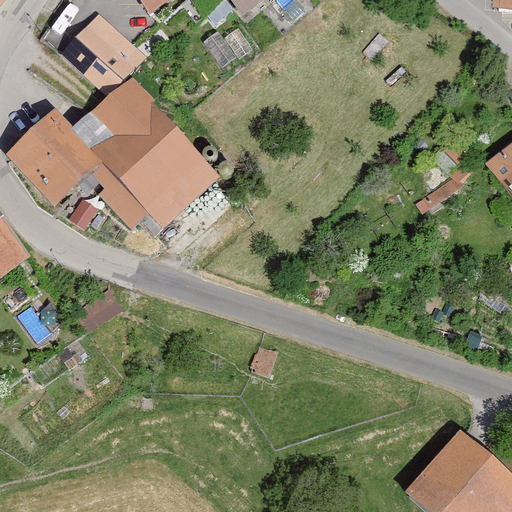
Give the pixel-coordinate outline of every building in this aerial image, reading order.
[(146,62),(88,0),(73,0),(43,36),(106,89),(146,62)] [(142,0),(155,20),(185,0),(142,0)] [(275,0),(230,0),(249,23),(275,0)] [(511,0),(499,0),(498,14),(511,14),(511,0)] [(120,141),(100,162),(109,172),(94,185),(134,234),(155,219),(170,237),(226,182),(139,81),(101,114),(120,141)] [(60,118),(11,159),(61,213),(94,185),(109,172),(100,162),(60,118)] [(511,151),(493,166),(511,191),(511,151)] [(0,211),(0,287),(36,261),(0,211)] [(89,332),(124,308),(109,287),(75,310),(89,332)] [(260,350),(253,371),(270,380),(278,353),(260,350)] [(466,436),(411,500),(425,511),(511,511),(511,474),(475,444),(466,436)]
